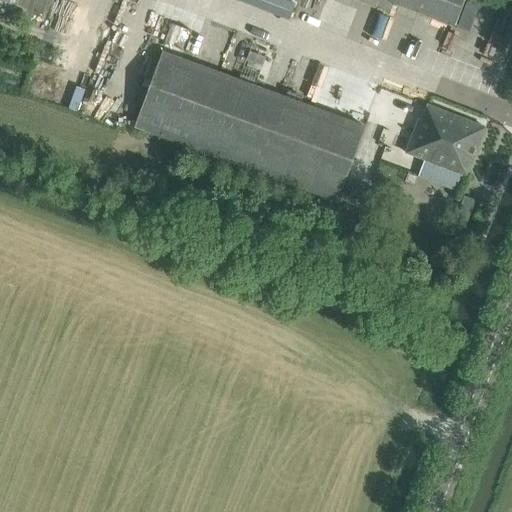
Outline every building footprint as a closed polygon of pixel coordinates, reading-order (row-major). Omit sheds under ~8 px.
[(0,0),(46,18),(52,0),(0,0)] [(357,0),(375,7),(377,0),(382,0),(453,27),(462,0),(357,0)] [(372,35),(400,43),(402,35),(389,31),(395,8),(380,4),(372,35)] [(125,45),(140,12),(127,7),(112,39),(125,45)] [(184,35),(188,24),(174,19),(170,31),(184,35)] [(251,42),(248,53),(262,58),(265,47),(251,42)] [(111,69),(121,55),(113,49),(102,63),(111,69)] [(191,149),(338,201),(364,124),(191,62),(163,51),(135,129),(137,129),(134,141),(176,156),(179,145),(191,149)] [(87,93),(91,109),(122,100),(117,84),(87,93)] [(399,87),(396,97),(419,104),(422,93),(399,87)] [(465,178),(484,128),(428,106),(422,121),(419,120),(405,155),(465,178)] [(377,191),(370,188),(362,211),(369,213),(377,191)] [(475,200),(464,196),(456,218),(467,223),(475,200)]
